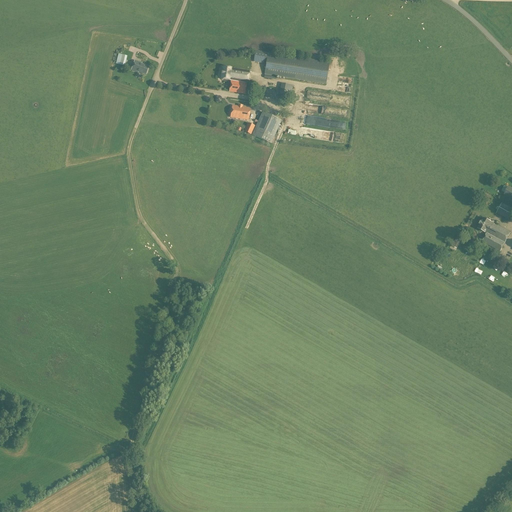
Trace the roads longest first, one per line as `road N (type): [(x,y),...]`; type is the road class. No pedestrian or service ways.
road 1 (track): [(136,124),(128,153),(138,215),(170,259),(174,280),(131,443),(135,511)]
road 2 (unclassified): [(136,124),(186,0)]
